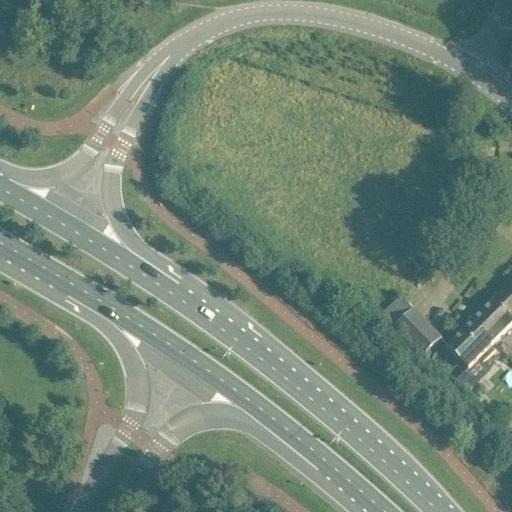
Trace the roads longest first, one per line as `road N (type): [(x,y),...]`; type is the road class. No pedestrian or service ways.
road 1 (primary): [(438,511),(179,297)]
road 2 (primary): [(75,286),(197,362),(333,467)]
road 3 (unclassified): [(471,74),(360,25),(267,13),(223,26)]
road 4 (primary): [(179,297),(0,187)]
road 5 (unclassified): [(223,26),(164,58),(89,157)]
road 6 (primary): [(162,440),(186,420),(213,415),(249,424),(333,467)]
road 7 (unclassified): [(113,174),(172,65),(223,26)]
road 8 (primary): [(75,286),(130,353),(136,415)]
road 9 (primary): [(179,297),(115,220),(113,174)]
